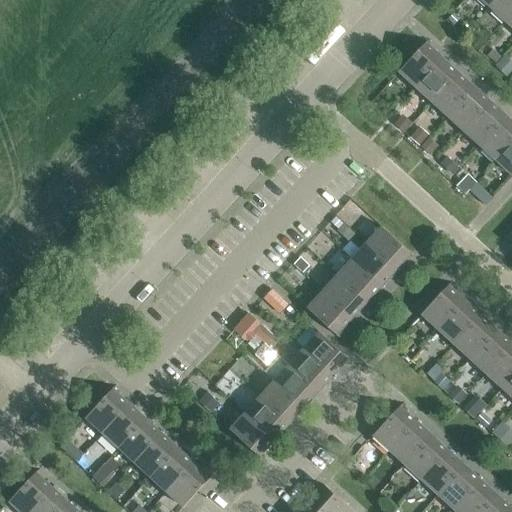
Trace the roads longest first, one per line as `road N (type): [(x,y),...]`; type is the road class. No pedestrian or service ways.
road 1 (residential): [(0,431),(309,90)]
road 2 (residential): [(511,277),(309,90)]
road 3 (residential): [(241,511),(368,374)]
road 4 (residential): [(309,90),(397,0)]
